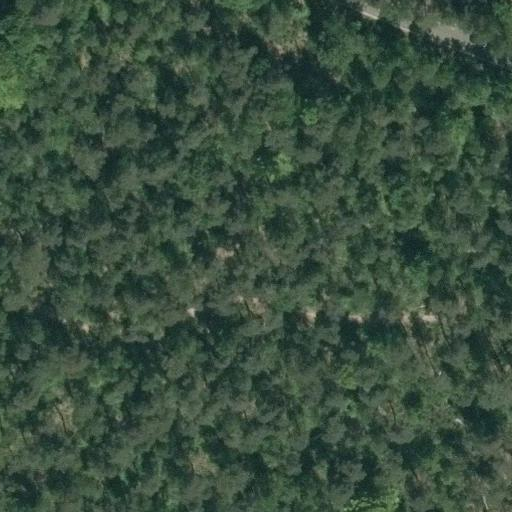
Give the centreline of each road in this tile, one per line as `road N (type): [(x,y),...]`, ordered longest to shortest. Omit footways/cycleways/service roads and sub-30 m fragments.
road 1 (track): [(511,343),(421,318),(321,318),(259,300),(117,334),(83,330),(0,289)]
road 2 (tertiary): [(511,52),(376,0)]
